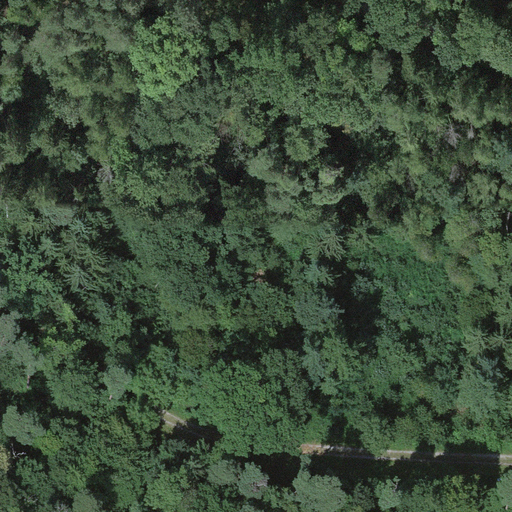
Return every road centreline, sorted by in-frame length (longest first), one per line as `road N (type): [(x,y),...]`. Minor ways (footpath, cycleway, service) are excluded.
road 1 (track): [(511,462),(329,457),(244,445),(173,423),(0,315)]
road 2 (track): [(359,0),(511,63)]
road 3 (track): [(173,423),(265,511)]
